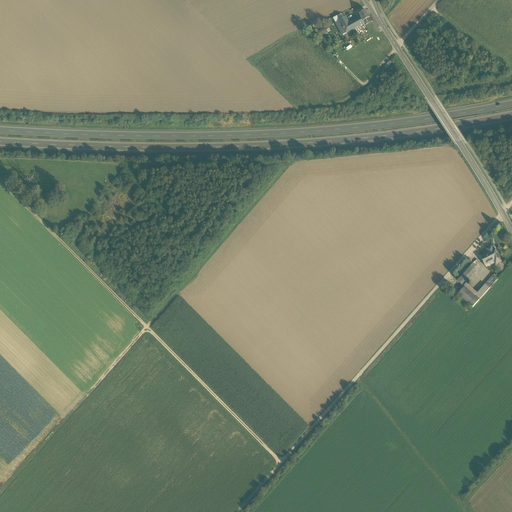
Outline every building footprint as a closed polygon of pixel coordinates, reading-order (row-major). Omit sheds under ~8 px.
[(358,16),(359,18),(360,17),(362,22),(363,21),(369,18),(366,11),(359,15),(359,16),(358,16)] [(336,22),(338,21),(345,17),(342,13),(333,18),(336,22)] [(345,34),(353,30),(349,23),(348,21),(345,17),(338,21),(345,34)] [(364,23),(363,21),(362,22),(360,17),(359,18),(357,19),(352,22),(349,23),(353,30),(354,29),(356,28),(363,24),(364,23)] [(371,17),(369,18),(363,21),(364,23),(365,26),(372,22),(372,23),(374,22),(371,17)] [(342,36),(345,34),(338,21),(336,22),(335,23),(342,36)] [(144,63),(141,66),(145,70),(156,59),(152,55),(149,59),(143,53),(138,57),(144,63)] [(480,257),(485,266),(484,264),(486,263),(486,264),(488,264),(487,263),(494,259),(497,264),(496,264),(496,265),(502,262),(501,262),(497,254),(497,253),(494,255),(492,252),(493,252),(493,251),(491,247),(487,249),(489,253),(481,257),(480,257)] [(485,266),(486,268),(494,263),(495,265),(496,265),(496,264),(497,264),(494,259),(487,263),(488,264),(486,264),(486,263),(484,264),(485,266)] [(495,266),(499,274),(502,272),(506,270),(502,262),(496,265),(495,265),(495,266)] [(457,281),(463,286),(466,283),(479,269),(473,263),(457,281)] [(489,280),(485,285),(477,293),(476,295),(480,299),(489,289),(494,283),(489,280)] [(477,293),(466,283),(463,286),(464,287),(479,300),(480,299),(476,295),(477,293)] [(457,294),(472,308),(479,300),(464,287),(457,294)]
